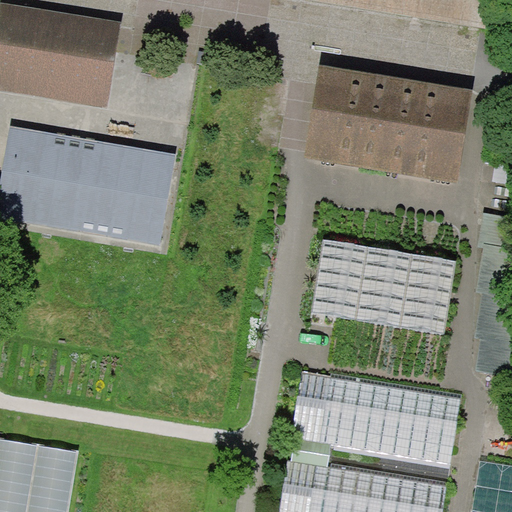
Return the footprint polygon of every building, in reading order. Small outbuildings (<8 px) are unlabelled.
[(300,0),(487,30),(491,0),(300,0)] [(121,24),(1,2),(0,7),(0,91),(105,110),(121,24)] [(473,95),(316,68),(299,163),(456,190),(473,95)] [(181,153),(8,126),(0,175),(0,220),(167,247),(181,153)] [(511,218),(511,212),(475,206),(467,256),(477,257),(472,292),(487,294),(480,334),(487,336),(482,364),(511,368),(511,250),(507,250),(511,218)] [(458,263),(323,239),(309,314),(444,338),(458,263)] [(445,511),(462,396),(297,372),(276,511),(445,511)] [(69,511),(80,451),(0,436),(0,511),(69,511)]
